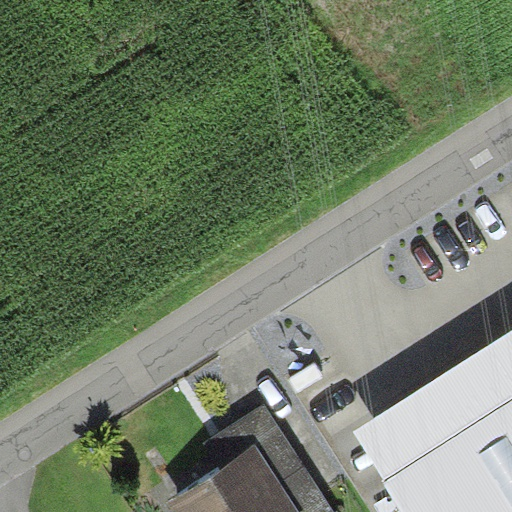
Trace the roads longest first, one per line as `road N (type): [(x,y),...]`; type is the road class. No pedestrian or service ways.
road 1 (residential): [(511,131),(0,462)]
road 2 (unknown): [(511,272),(403,349)]
